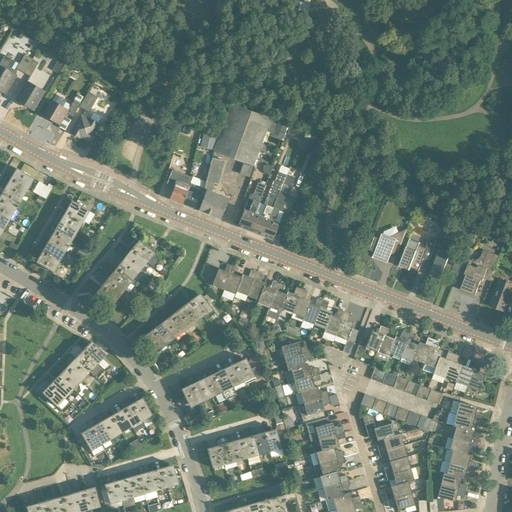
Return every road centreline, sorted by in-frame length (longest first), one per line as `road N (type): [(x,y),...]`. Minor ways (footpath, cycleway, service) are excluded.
road 1 (tertiary): [(511,346),(190,221),(0,130)]
road 2 (residential): [(203,511),(174,424),(140,365),(93,322),(0,267)]
road 3 (residential): [(380,511),(351,410),(365,371)]
